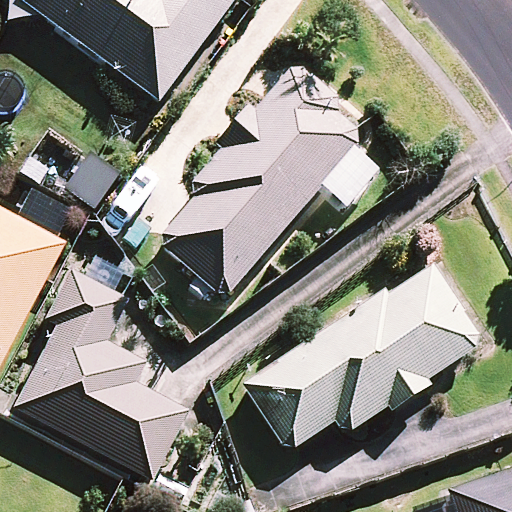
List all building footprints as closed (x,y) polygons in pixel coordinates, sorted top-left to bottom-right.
[(4,0),(5,26),(40,25),(158,107),(235,0),(4,0)] [(156,248),(194,284),(188,290),(203,304),(209,297),(219,305),(370,140),(293,70),(183,190),(198,203),(156,248)] [(116,180),(85,162),(66,197),(96,214),(116,180)] [(0,368),(63,250),(0,216),(0,368)] [(484,354),(431,270),(242,390),(285,458),(335,426),(345,442),(484,354)] [(129,308),(71,277),(45,325),(57,332),(12,416),(148,489),(187,417),(131,387),(141,369),(107,350),(129,308)] [(511,511),(511,473),(447,496),(452,511),(511,511)]
